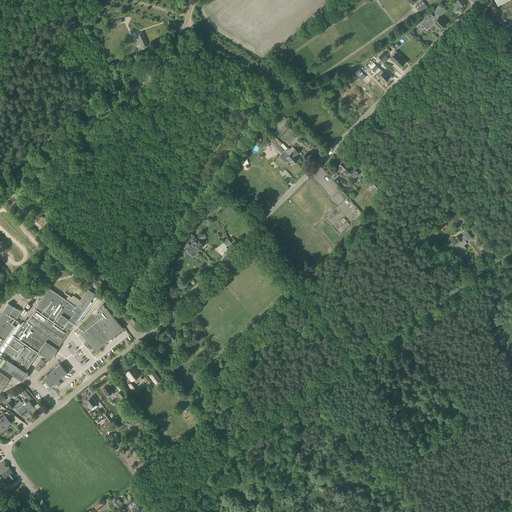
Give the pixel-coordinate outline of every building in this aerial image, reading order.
[(511,0),(505,0),(494,6),(509,20),(511,22),(511,0)] [(423,1),(415,7),(418,10),(420,13),(421,12),(421,13),(424,11),(424,10),(424,9),(425,10),(427,9),(426,8),(427,7),(423,1)] [(436,14),(433,17),(442,26),(443,25),(444,25),(445,24),(445,23),(445,22),(439,16),(446,10),(441,6),(434,13),(436,14)] [(430,13),(421,23),(427,29),(429,28),(433,23),(439,29),(439,28),(441,28),(442,27),(442,26),(433,17),(432,16),(430,13)] [(135,35),(140,48),(147,46),(142,32),(135,35)] [(383,52),(378,57),(381,60),(387,54),(384,51),(383,52)] [(397,51),(389,58),(393,62),(394,61),(399,67),(402,65),(403,65),(404,64),(404,63),(404,62),(398,56),(400,54),(397,51)] [(369,59),(365,64),(370,67),(374,62),(369,59)] [(376,65),(371,69),(374,72),(376,71),(378,73),(376,74),(378,76),(384,82),(389,78),(383,72),(381,70),(376,65)] [(335,85),(342,94),(348,89),(341,80),(335,85)] [(285,138),(289,143),(295,137),(291,133),(290,133),(285,138)] [(271,141),(278,148),(276,149),(278,152),(282,148),(273,139),(271,141)] [(288,147),(285,150),(295,161),(298,158),(296,156),(299,153),(295,149),(292,146),(289,149),(288,147)] [(282,155),(280,157),(285,163),(286,161),(287,163),(289,161),(292,164),(295,161),(285,150),(281,153),(282,155)] [(352,171),(342,161),(338,165),(335,168),(338,172),(341,169),(346,174),(347,172),(354,179),(359,173),(355,169),(352,171)] [(374,188),(371,191),(376,196),(383,189),(375,181),(371,184),(374,188)] [(454,246),(459,253),(465,248),(463,245),(466,243),(464,241),(467,239),(468,241),(471,238),(466,230),(462,233),(464,235),(462,237),(462,238),(461,239),(459,235),(455,238),(459,242),(454,246)] [(185,234),(191,240),(193,242),(200,249),(203,246),(202,245),(204,243),(199,237),(197,239),(189,231),(185,234)] [(184,240),(174,250),(178,253),(188,243),(184,240)] [(190,245),(197,252),(200,249),(193,242),(190,245)] [(187,250),(186,252),(192,257),(194,255),(195,257),(199,254),(197,252),(190,245),(188,243),(186,245),(188,247),(186,249),(187,250)] [(73,279),(81,288),(84,285),(76,277),(73,279)] [(16,326),(0,349),(0,364),(13,374),(22,380),(23,380),(28,373),(25,371),(29,364),(38,351),(49,359),(53,354),(94,294),(88,289),(76,307),(49,289),(37,306),(36,308),(34,311),(33,312),(30,316),(29,318),(24,325),(21,323),(21,324),(20,323),(19,322),(16,326)] [(0,314),(0,349),(16,326),(12,324),(20,312),(8,303),(0,314)] [(79,330),(95,350),(122,328),(103,304),(98,309),(101,313),(79,330)] [(129,321),(139,332),(142,328),(133,318),(129,321)] [(171,330),(168,333),(175,340),(176,339),(175,337),(176,336),(171,330)] [(168,333),(165,335),(171,341),(172,341),(173,342),(175,340),(168,333)] [(174,344),(177,347),(175,349),(177,350),(183,344),(179,339),(174,344)] [(34,368),(39,371),(45,362),(40,359),(34,368)] [(43,378),(50,386),(62,376),(63,377),(67,373),(59,364),(43,378)] [(133,367),(125,372),(130,380),(127,382),(131,387),(132,388),(136,385),(135,384),(133,380),(139,375),(133,367)] [(153,370),(147,374),(155,384),(160,379),(153,370)] [(0,392),(9,379),(0,372),(0,392)] [(102,389),(107,396),(108,398),(113,394),(112,392),(107,385),(102,389)] [(199,393),(194,388),(189,393),(195,398),(199,393)] [(121,391),(118,394),(121,399),(124,402),(127,399),(125,396),(121,391)] [(84,402),(82,403),(85,408),(88,406),(90,409),(97,404),(92,396),(84,402)] [(24,401),(21,403),(23,405),(28,411),(33,406),(29,401),(26,403),(24,401)] [(21,403),(16,407),(22,415),(28,411),(23,405),(21,403)] [(118,418),(124,424),(133,416),(128,409),(118,418)] [(102,414),(106,419),(107,421),(108,421),(109,422),(113,420),(111,418),(111,419),(110,417),(106,412),(102,414)] [(0,419),(0,433),(5,430),(4,429),(11,423),(5,415),(0,419)] [(130,455),(125,447),(120,450),(126,458),(130,455)] [(0,472),(1,474),(9,468),(4,461),(0,463),(0,472)] [(9,468),(1,474),(5,480),(10,476),(12,479),(15,476),(13,474),(9,468)] [(134,483),(131,486),(135,491),(136,493),(140,490),(138,488),(134,483)] [(112,502),(118,508),(121,505),(116,500),(112,502)] [(129,502),(137,511),(139,511),(143,508),(144,507),(144,505),(141,502),(139,502),(138,503),(138,502),(136,505),(131,500),(129,502)] [(137,511),(129,502),(126,504),(131,509),(128,511),(129,511),(128,511),(137,511)]
